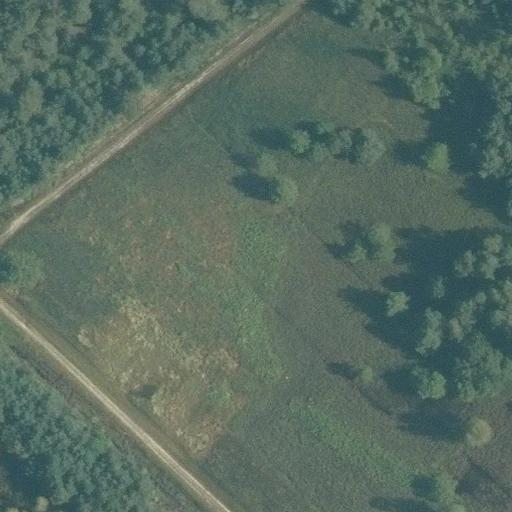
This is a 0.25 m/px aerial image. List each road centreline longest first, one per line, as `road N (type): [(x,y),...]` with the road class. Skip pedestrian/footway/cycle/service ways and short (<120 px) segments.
road 1 (track): [(0,237),(302,0)]
road 2 (track): [(223,511),(0,304)]
